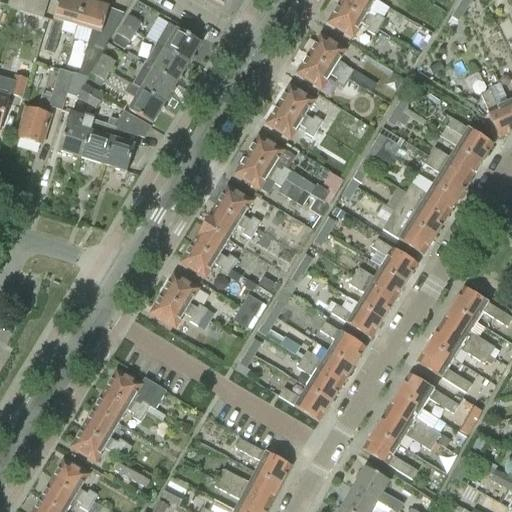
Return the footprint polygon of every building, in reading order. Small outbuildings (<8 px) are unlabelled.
[(0,0),(0,8),(8,10),(8,7),(10,0),(0,0)] [(19,14),(22,0),(10,0),(8,7),(8,10),(19,14)] [(22,0),(19,14),(30,17),(35,0),(22,0)] [(48,0),(35,0),(30,17),(42,21),(48,0)] [(84,4),(84,3),(73,0),(59,0),(43,54),(52,56),(62,23),(77,28),(84,4)] [(370,0),(341,0),(338,7),(379,31),(383,23),(376,18),(374,21),(366,17),(375,3),(370,0)] [(472,0),(460,0),(458,6),(466,11),(472,0)] [(82,64),(78,77),(87,80),(102,53),(92,50),(100,37),(108,11),(84,3),(84,4),(77,28),(91,32),(82,64)] [(466,11),(458,6),(450,18),(458,23),(466,11)] [(379,31),(338,7),(327,26),(352,41),(361,26),(369,31),(367,34),(374,39),(379,31)] [(128,18),(122,27),(134,34),(140,25),(128,18)] [(147,38),(157,43),(168,23),(159,18),(147,38)] [(168,26),(156,47),(188,66),(200,45),(168,26)] [(112,45),(123,52),(134,34),(122,27),(112,45)] [(366,83),(352,75),(344,70),(342,74),(335,70),(345,54),(320,38),(308,58),(347,82),(361,91),(366,83)] [(156,47),(144,67),(176,86),(188,66),(156,47)] [(101,57),(96,66),(109,73),(114,64),(101,57)] [(343,90),(347,82),(308,58),(296,77),(321,92),(330,78),(337,82),(335,85),(343,90)] [(432,76),(441,71),(438,65),(429,70),(432,76)] [(102,83),(109,73),(96,66),(90,76),(102,83)] [(144,67),(132,87),(140,92),(164,106),(176,86),(144,67)] [(59,73),(52,98),(48,109),(52,110),(61,113),(66,98),(72,77),(59,73)] [(72,77),(66,98),(74,100),(85,106),(93,93),(84,88),(88,80),(87,80),(78,77),(73,75),(73,77),(72,77)] [(15,78),(12,88),(9,97),(21,101),(27,81),(15,78)] [(0,127),(8,101),(9,97),(12,88),(3,85),(2,89),(0,88),(0,127)] [(124,95),(135,101),(128,112),(152,126),(164,106),(140,92),(132,87),(130,85),(124,95)] [(276,108),(316,133),(325,138),(329,130),(314,120),(312,124),(305,119),(314,104),(288,89),(276,108)] [(93,93),(85,106),(95,112),(102,98),(93,93)] [(499,140),(511,134),(511,113),(508,104),(497,109),(490,93),(480,97),(499,140)] [(44,95),(38,114),(26,111),(17,141),(41,148),(52,110),(48,109),(52,98),(44,95)] [(394,111),(401,116),(409,104),(401,99),(394,111)] [(311,141),(316,133),(276,108),(265,127),(290,143),(299,128),(306,133),(304,136),(311,141)] [(409,120),(401,116),(394,111),(385,123),(394,129),(397,124),(404,128),(409,120)] [(122,115),(118,122),(117,124),(115,130),(103,168),(126,175),(134,148),(125,145),(128,136),(143,141),(149,130),(122,115)] [(81,161),(92,123),(70,116),(58,154),(81,161)] [(103,168),(115,130),(117,124),(118,122),(109,120),(107,128),(92,123),(81,161),(103,168)] [(462,139),(455,149),(481,165),(492,147),(467,131),(452,122),(447,130),(462,139)] [(399,149),(386,141),(378,136),(371,148),(379,153),(392,161),(399,149)] [(258,139),(246,158),(285,183),(290,174),(283,170),(276,165),(283,154),(258,139)] [(379,153),(371,148),(363,160),(371,166),(379,153)] [(469,184),(481,165),(455,149),(449,160),(434,150),(429,159),(469,184)] [(246,158),(234,177),(259,193),(260,192),(267,196),(274,186),(280,190),(281,190),(285,183),(246,158)] [(457,202),(469,184),(429,159),(424,167),(439,176),(432,186),(457,202)] [(364,178),(355,173),(347,185),(356,191),(364,178)] [(290,174),(285,183),(297,190),(303,193),(315,200),(325,206),(330,196),(321,190),(316,188),(315,189),(290,174)] [(330,175),(321,190),(330,196),(325,206),(324,207),(327,208),(342,183),(330,175)] [(280,190),(277,195),(295,206),(303,193),(297,190),(285,183),(281,190),(280,190)] [(349,202),(356,191),(347,185),(341,196),(349,202)] [(457,202),(432,186),(426,197),(411,187),(406,195),(446,221),(457,202)] [(215,209),(254,233),(259,226),(251,221),(249,225),(242,221),(251,205),(227,190),(215,209)] [(434,239),(446,221),(406,195),(394,214),(434,239)] [(315,200),(308,213),(320,219),(327,208),(324,207),(325,206),(315,200)] [(254,233),(215,209),(203,228),(228,243),(237,229),(244,233),(242,236),(250,241),(254,233)] [(340,222),(344,215),(335,209),(331,217),(340,222)] [(394,214),(388,224),(383,232),(397,242),(422,258),(434,239),(394,214)] [(326,221),(319,232),(327,236),(334,225),(326,221)] [(228,243),(203,228),(191,247),(231,272),(236,263),(228,259),(226,262),(219,258),(228,243)] [(319,248),(327,236),(319,232),(312,244),(319,248)] [(380,270),(405,286),(417,267),(392,251),(377,242),(371,250),(386,260),(380,270)] [(231,272),(191,247),(179,266),(204,281),(213,267),(220,272),(218,275),(226,280),(231,272)] [(304,256),(297,268),(305,274),(313,261),(304,256)] [(297,268),(282,292),(291,297),(305,274),(297,268)] [(394,304),(405,286),(380,270),(373,280),(359,271),(354,279),(394,304)] [(172,278),(161,297),(201,321),(206,313),(199,308),(197,311),(189,307),(198,293),(172,278)] [(364,296),(357,306),(382,322),(394,304),(354,279),(349,287),(364,296)] [(451,309),(476,325),(482,314),(506,329),(511,321),(487,306),(488,306),(462,290),(451,309)] [(282,292),(268,316),(276,321),(291,297),(282,292)] [(196,329),(201,321),(161,297),(149,317),(175,332),(184,317),(191,321),(189,325),(196,329)] [(247,297),(240,310),(254,318),(262,306),(247,297)] [(331,304),(325,313),(330,316),(336,307),(331,304)] [(370,342),(382,322),(357,306),(351,317),(336,307),(330,316),(345,326),(370,342)] [(469,335),(476,325),(451,309),(439,328),(488,358),(493,350),(469,335)] [(254,318),(240,310),(232,323),(246,332),(254,318)] [(206,313),(201,321),(209,326),(214,317),(206,313)] [(269,333),(276,321),(268,316),(260,328),(269,333)] [(201,321),(196,329),(204,334),(209,326),(201,321)] [(334,343),(328,353),(353,369),(365,350),(324,325),(319,333),(334,343)] [(439,328),(428,346),(453,361),(459,351),(483,366),(488,358),(439,328)] [(285,339),(280,348),(295,357),(300,349),(285,339)] [(253,358),(261,346),(252,341),(245,353),(253,358)] [(453,361),(428,346),(416,365),(441,381),(441,380),(465,395),(470,387),(446,372),(453,361)] [(253,358),(245,353),(237,365),(246,370),(253,358)] [(341,387),(353,369),(328,353),(321,364),(306,354),(301,362),(341,387)] [(311,379),(305,390),(330,406),(341,387),(301,362),(296,370),(311,379)] [(237,365),(234,372),(247,380),(251,373),(246,370),(237,365)] [(144,381),(140,387),(116,373),(104,393),(144,417),(146,414),(149,409),(154,412),(165,394),(144,381)] [(397,396),(422,411),(428,401),(452,416),(457,408),(408,377),(397,396)] [(318,425),(330,406),(305,390),(298,400),(283,391),(278,399),(293,409),(318,425)] [(131,420),(140,425),(144,417),(104,393),(93,412),(118,427),(126,412),(133,416),(131,420)] [(415,422),(422,411),(397,396),(385,414),(434,445),(439,437),(415,422)] [(149,409),(146,414),(162,424),(165,418),(154,412),(149,409)] [(467,435),(479,414),(473,409),(460,431),(467,435)] [(127,447),(119,442),(116,445),(109,441),(118,427),(93,412),(81,431),(122,455),(127,447)] [(434,445),(385,414),(373,433),(398,449),(405,438),(429,453),(434,445)] [(186,422),(193,426),(197,419),(190,415),(186,422)] [(117,463),(118,461),(122,455),(81,431),(70,451),(95,466),(104,451),(111,455),(109,458),(116,463),(117,463)] [(398,449),(373,433),(361,452),(387,468),(387,467),(411,482),(416,474),(392,459),(398,449)] [(197,434),(193,442),(199,446),(203,438),(197,434)] [(483,440),(475,435),(469,446),(477,451),(483,440)] [(441,438),(437,445),(444,449),(449,443),(441,438)] [(254,474),(280,488),(290,469),(264,455),(239,442),(234,450),(259,464),(254,474)] [(460,484),(471,464),(462,459),(452,479),(460,484)] [(117,463),(116,463),(112,471),(145,489),(151,479),(118,461),(117,463)] [(52,481),(93,505),(97,498),(88,493),(86,497),(79,492),(88,478),(63,463),(52,481)] [(399,511),(402,507),(382,495),(388,484),(364,470),(352,491),(376,505),(388,511),(399,511)] [(269,508),(280,488),(254,474),(248,485),(223,472),(218,481),(269,508)] [(489,482),(502,489),(508,479),(495,472),(489,482)] [(511,481),(508,479),(502,489),(511,495),(511,481)] [(99,511),(101,510),(93,505),(52,481),(40,501),(57,511),(67,511),(73,502),(80,506),(79,509),(83,511),(99,511)] [(267,511),(269,508),(218,481),(214,489),(239,503),(233,511),(267,511)] [(184,497),(166,488),(160,499),(178,508),(184,497)] [(371,511),(376,505),(352,491),(340,511),(342,511),(371,511)] [(57,511),(40,501),(33,511),(57,511)] [(230,511),(212,502),(206,511),(204,511),(202,511),(201,511),(230,511)] [(164,511),(166,508),(158,503),(152,511),(164,511)]
